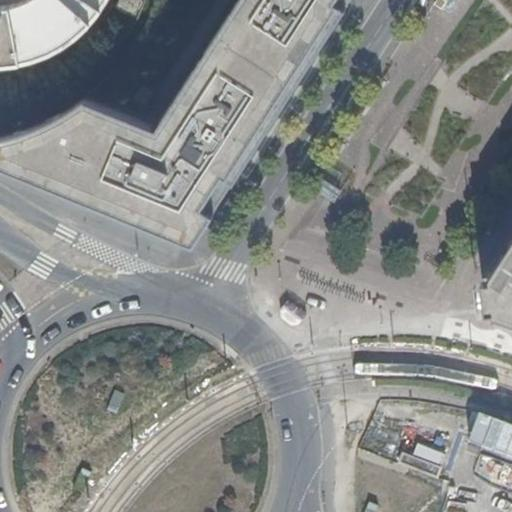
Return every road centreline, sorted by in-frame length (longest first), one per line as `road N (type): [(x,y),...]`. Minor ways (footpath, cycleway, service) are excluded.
road 1 (motorway): [(382,511),(0,353)]
road 2 (residential): [(402,0),(200,305)]
road 3 (primary): [(291,511),(300,431),(286,384),(252,338),(200,305)]
road 4 (motorway): [(0,456),(138,511)]
road 5 (primary): [(128,295),(43,267),(0,237)]
road 6 (primary): [(128,295),(76,308),(18,355)]
